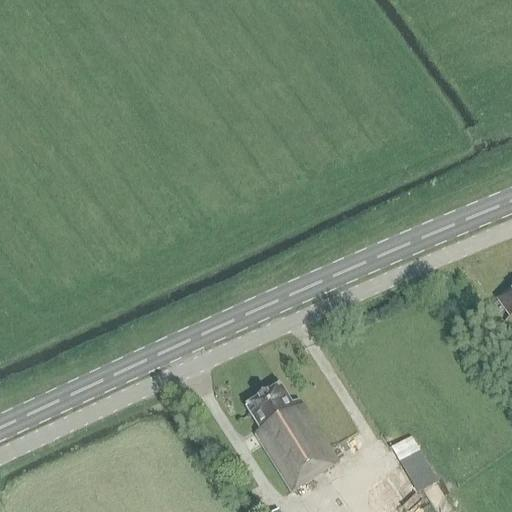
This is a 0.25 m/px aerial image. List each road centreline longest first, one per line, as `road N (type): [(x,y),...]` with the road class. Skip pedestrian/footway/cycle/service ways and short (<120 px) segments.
road 1 (unclassified): [(0,458),(511,227)]
road 2 (primary): [(0,427),(511,200)]
